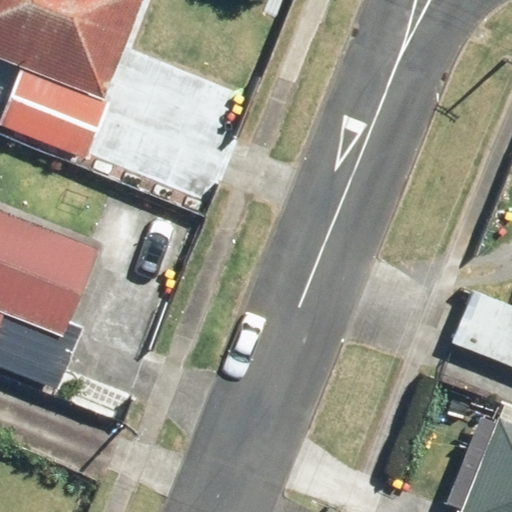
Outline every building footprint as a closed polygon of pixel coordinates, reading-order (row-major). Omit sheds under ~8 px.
[(0,0),(0,72),(11,76),(0,108),(0,135),(78,162),(133,0),(0,0)] [(97,245),(93,255),(172,285),(199,214),(121,184),(97,245)] [(133,392),(62,365),(77,326),(67,323),(93,255),(97,245),(0,207),(0,363),(54,384),(49,397),(120,425),(133,392)] [(511,300),(477,284),(451,339),(511,367),(511,300)] [(511,511),(511,424),(487,414),(447,511),(511,511)]
